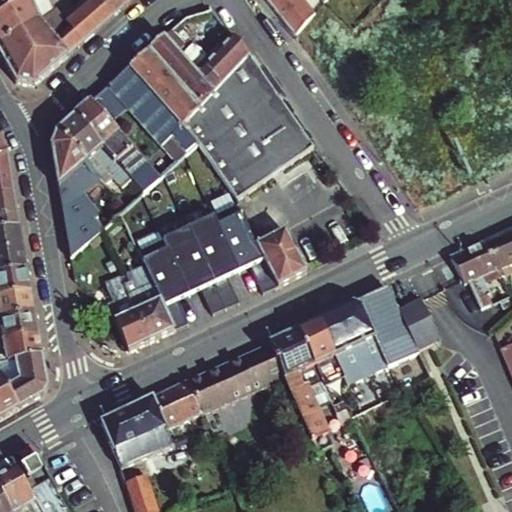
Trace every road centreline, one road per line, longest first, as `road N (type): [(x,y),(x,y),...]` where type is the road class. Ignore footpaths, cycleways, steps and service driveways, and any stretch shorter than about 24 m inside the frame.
road 1 (tertiary): [(409,251),(77,405)]
road 2 (residential): [(234,0),(409,251)]
road 3 (tertiary): [(77,405),(39,180),(22,131)]
road 4 (residential): [(22,131),(176,0)]
